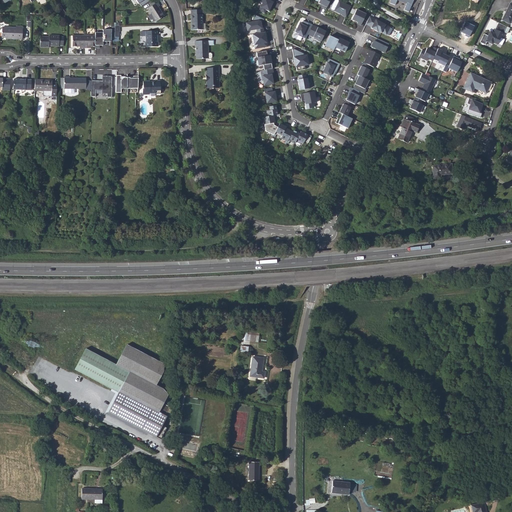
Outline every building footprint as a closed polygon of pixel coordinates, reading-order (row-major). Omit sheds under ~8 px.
[(275,0),(262,0),(261,3),(262,3),(259,11),(265,13),(266,10),(270,12),(272,7),(271,6),(272,4),(273,5),(275,0)] [(326,9),(330,0),(319,0),(318,3),(323,5),(322,7),(326,9)] [(346,17),(351,6),(338,0),(334,0),(330,9),(342,15),(346,17)] [(412,5),(413,0),(390,0),(390,3),(395,5),(397,0),(406,3),(404,10),(409,12),(411,5),(412,5)] [(151,15),(156,22),(164,16),(158,7),(160,6),(158,2),(147,8),(151,15)] [(502,20),(510,24),(511,19),(511,3),(510,3),(502,20)] [(191,10),(191,30),(202,29),(202,9),(191,10)] [(366,14),(357,9),(352,19),(358,22),(357,23),(361,25),(366,14)] [(264,19),(255,15),(251,22),(246,23),(247,31),(256,29),(257,33),(264,32),(263,25),(261,26),(260,26),(260,23),(260,22),(262,23),(264,19)] [(370,16),(366,24),(372,27),(371,28),(378,31),(381,32),(382,32),(386,35),(391,27),(370,16)] [(308,34),(312,25),(303,20),(302,24),(299,23),(295,32),(298,34),(298,35),(306,39),(308,34)] [(465,21),(460,32),(470,36),(475,26),(465,21)] [(321,42),(326,31),(314,25),(309,35),(314,37),(314,38),(321,42)] [(2,37),(7,38),(7,39),(22,39),(23,26),(16,26),(16,27),(2,27),(2,37)] [(111,37),(118,37),(118,32),(120,32),(120,26),(116,26),(111,26),(111,30),(111,37)] [(495,29),(493,33),(492,32),(491,34),(489,33),(487,36),(484,34),(479,42),(485,45),(486,42),(491,44),(492,43),(497,45),(500,37),(502,38),(504,34),(495,29)] [(95,47),(95,48),(99,48),(99,45),(103,45),(103,44),(107,44),(107,41),(111,41),(111,37),(111,30),(103,30),(103,33),(95,33),(95,35),(95,47)] [(157,36),(157,31),(145,31),(146,42),(145,42),(145,47),(157,46),(157,40),(156,39),(156,36),(157,36)] [(257,33),(252,34),(255,49),(268,47),(267,42),(267,40),(266,38),(267,37),(266,32),(264,32),(257,33)] [(49,46),(49,44),(51,44),(51,46),(59,46),(59,45),(63,45),(64,37),(60,37),(60,35),(49,35),(49,36),(40,36),(40,47),(49,47),(49,46)] [(84,48),(84,35),(72,35),(72,46),(79,46),(80,48),(84,48)] [(84,48),(87,48),(87,46),(91,46),(95,47),(95,35),(84,35),(84,48)] [(325,46),(334,50),(334,49),(339,38),(339,37),(336,36),(334,38),(330,36),(325,46)] [(339,38),(334,49),(340,52),(340,50),(345,52),(349,43),(339,38)] [(389,44),(377,38),(375,42),(373,40),(371,46),(384,53),(389,44)] [(196,54),(198,54),(198,59),(208,59),(211,59),(212,57),(212,54),(211,53),(208,53),(208,44),(208,40),(195,41),(195,46),(196,46),(196,54)] [(434,59),(437,52),(428,48),(426,51),(423,49),(419,57),(427,61),(428,59),(433,61),(434,59)] [(294,49),(292,49),(295,63),(297,71),(305,69),(305,65),(309,65),(307,55),(304,55),(304,54),(294,49)] [(443,51),(439,49),(437,52),(434,59),(439,61),(438,63),(445,66),(450,57),(442,53),(443,51)] [(364,63),(369,65),(374,67),(380,55),(369,50),(367,53),(368,54),(364,63)] [(267,56),(266,51),(256,53),(258,66),(263,65),(264,71),(272,69),(270,55),(267,56)] [(456,72),(461,62),(457,60),(458,58),(453,56),(447,68),(456,72)] [(340,64),(328,58),(325,66),(326,66),(323,72),(333,77),(336,71),(336,72),(340,64)] [(364,63),(363,62),(357,75),(365,79),(369,70),(367,69),(369,65),(364,63)] [(206,76),(207,77),(208,77),(208,79),(207,79),(207,80),(207,89),(219,88),(219,74),(219,68),(206,68),(206,76)] [(264,71),(260,71),(262,81),(263,80),(264,85),(273,84),(272,79),(275,78),(273,68),(272,69),(264,71)] [(464,88),(472,92),(474,87),(477,88),(476,89),(486,93),(491,82),(471,72),(464,88)] [(435,79),(422,73),(418,81),(424,83),(424,85),(423,86),(421,90),(429,94),(435,79)] [(306,78),(306,74),(298,76),(299,79),(298,80),(299,90),(309,88),(307,78),(306,78)] [(365,79),(357,75),(355,78),(357,79),(355,84),(365,89),(369,80),(365,79)] [(99,81),(91,80),(91,96),(96,97),(96,90),(102,90),(102,94),(107,94),(107,97),(112,97),(112,87),(112,76),(103,76),(103,81),(102,81),(102,83),(99,83),(99,81)] [(121,79),(121,77),(121,76),(116,76),(116,93),(121,93),(121,89),(127,90),(127,78),(123,78),(122,79),(121,79)] [(64,89),(86,89),(86,81),(86,78),(70,78),(70,77),(64,77),(64,89)] [(137,90),(138,77),(133,77),(133,79),(130,79),(129,78),(127,78),(127,90),(137,90)] [(0,78),(0,87),(2,87),(2,90),(9,90),(10,79),(2,79),(2,78),(0,78)] [(21,79),(13,79),(13,90),(31,90),(31,80),(25,79),(25,80),(21,80),(21,79)] [(34,91),(43,91),(43,97),(51,97),(51,100),(56,101),(57,83),(52,83),(52,82),(45,82),(45,81),(35,80),(34,91)] [(150,81),(143,81),(143,88),(142,88),(142,95),(149,95),(150,93),(155,93),(155,94),(161,94),(160,81),(155,81),(155,82),(150,83),(150,81)] [(349,91),(350,92),(346,100),(353,103),(354,104),(359,95),(357,95),(359,91),(351,87),(349,91)] [(272,88),(264,89),(266,103),(276,101),(276,99),(278,98),(277,91),(272,92),(272,88)] [(425,102),(429,94),(421,90),(415,88),(414,92),(417,93),(415,97),(422,100),(425,102)] [(314,91),(300,94),(301,99),(304,98),(304,101),(305,104),(316,102),(314,91)] [(422,100),(415,97),(409,108),(419,113),(423,105),(421,104),(422,100)] [(482,108),(483,104),(468,98),(466,103),(469,104),(466,113),(480,118),(481,113),(479,113),(481,108),(482,108)] [(339,112),(347,116),(353,103),(346,100),(345,100),(344,104),(343,104),(339,112)] [(276,105),(269,107),(270,110),(266,111),(267,116),(277,115),(276,105)] [(347,116),(339,112),(337,116),(338,116),(338,118),(335,123),(348,128),(352,119),(347,116)] [(267,116),(263,117),(263,123),(260,123),(261,125),(264,125),(273,123),(274,123),(273,117),(279,116),(279,114),(277,115),(267,116)] [(479,127),(481,123),(461,114),(455,126),(463,129),(465,125),(474,129),(475,125),(479,127)] [(397,138),(406,142),(411,130),(416,132),(419,125),(404,118),(400,126),(402,127),(397,138)] [(273,136),(278,126),(276,124),(275,126),(273,125),(273,123),(264,125),(265,131),(271,134),(270,136),(273,137),(273,136)] [(284,126),(279,123),(278,126),(273,136),(275,137),(276,134),(281,137),(287,125),(284,124),(284,126)] [(286,143),(292,132),(287,129),(289,126),(287,125),(281,137),(280,138),(285,140),(284,143),(286,144),(286,143)] [(295,141),(300,132),(298,131),(297,133),(293,130),(292,132),(286,143),(288,144),(289,141),(294,143),(295,141)] [(304,141),(308,143),(311,136),(309,135),(308,136),(307,136),(307,135),(301,131),(300,132),(295,141),(300,144),(300,143),(302,144),(304,141)] [(433,165),(434,179),(441,178),(440,174),(452,173),(451,164),(433,165)] [(116,365),(87,350),(76,370),(119,392),(108,413),(155,437),(166,417),(165,416),(170,407),(163,404),(168,395),(163,389),(156,386),(163,372),(163,364),(126,345),(116,365)] [(249,376),(263,378),(264,372),(261,372),(263,359),(252,357),(249,376)] [(344,436),(356,439),(358,435),(346,431),(344,436)] [(248,480),(258,480),(258,462),(249,462),(248,480)] [(331,493),(348,494),(350,482),(332,481),(331,493)] [(95,499),(102,500),(102,489),(82,489),(82,499),(95,499)] [(239,494),(251,499),(253,495),(241,490),(240,492),(239,494)] [(470,505),(471,511),(486,511),(484,502),(470,505)]
